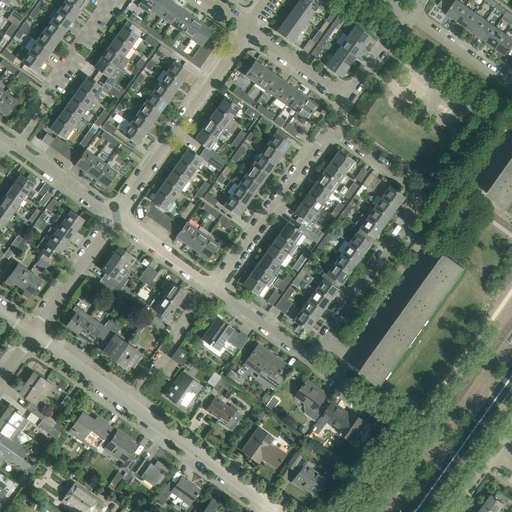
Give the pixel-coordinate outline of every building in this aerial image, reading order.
[(73,20),(80,10),(66,0),(65,0),(58,10),(73,20)] [(87,0),(66,0),(80,10),(87,0)] [(151,10),(157,0),(141,0),(137,6),(148,13),(151,10)] [(160,17),(172,1),(170,0),(157,0),(151,10),(160,17)] [(314,12),(298,0),(291,10),(307,22),(314,12)] [(322,1),(319,0),(298,0),(314,12),(322,1)] [(451,6),(441,0),(438,5),(447,11),(451,6)] [(466,6),(458,0),(455,0),(454,1),(451,6),(447,11),(446,13),(456,20),(466,6)] [(39,1),(34,8),(39,11),(44,4),(39,1)] [(171,24),(182,8),(172,1),(160,17),(171,24)] [(507,10),(498,3),(495,7),(504,14),(507,10)] [(466,27),(476,13),(466,6),(456,20),(466,27)] [(33,18),(39,11),(34,8),(29,15),(33,18)] [(181,31),(192,15),(182,8),(171,24),(181,31)] [(14,10),(10,15),(20,22),(24,17),(14,10)] [(65,30),(73,20),(58,10),(51,20),(65,30)] [(307,22),(291,10),(284,20),(300,32),(307,22)] [(337,12),(333,10),(326,20),(330,23),(337,12)] [(133,13),(129,18),(139,25),(142,21),(143,20),(133,13)] [(476,34),(486,20),(476,13),(466,27),(476,34)] [(336,27),(343,17),(339,14),(332,24),(336,27)] [(20,22),(10,15),(7,19),(17,27),(20,22)] [(191,38),(202,22),(192,15),(181,31),(191,38)] [(58,41),(65,30),(51,20),(44,30),(58,41)] [(300,32),(284,20),(276,31),(292,42),(300,32)] [(322,33),(330,23),(326,20),(319,30),(322,33)] [(485,41),(496,27),(486,20),(476,34),(485,41)] [(24,21),(19,29),(24,32),(29,25),(24,21)] [(152,28),(142,21),(139,25),(149,32),(152,28)] [(212,30),(202,22),(191,38),(200,45),(201,46),(203,43),(207,38),(212,30)] [(328,37),(336,27),(332,24),(325,34),(328,37)] [(124,25),(116,36),(131,46),(138,36),(124,25)] [(371,36),(355,25),(347,35),(363,47),(371,36)] [(495,48),(505,34),(496,27),(485,41),(489,44),(488,46),(493,49),(494,47),(495,48)] [(162,35),(152,28),(149,32),(159,39),(162,35)] [(19,39),(24,32),(19,29),(14,36),(19,39)] [(51,51),(58,41),(44,30),(36,41),(51,51)] [(315,43),(322,33),(319,30),(312,40),(310,39),(315,43)] [(326,40),(328,37),(325,34),(318,45),(321,47),(326,40)] [(511,45),(511,38),(507,35),(505,34),(495,48),(505,55),(509,50),(510,50),(511,49),(510,48),(511,45)] [(158,43),(147,35),(143,40),(154,48),(158,43)] [(172,43),(162,35),(159,39),(169,47),(172,43)] [(356,57),(363,47),(347,35),(340,45),(356,57)] [(131,46),(116,36),(109,46),(123,56),(131,46)] [(216,44),(207,38),(203,43),(213,49),(216,44)] [(308,53),(315,43),(310,39),(302,49),(308,53)] [(326,40),(321,47),(323,48),(327,51),(332,44),(326,40)] [(43,61),(51,51),(36,41),(29,51),(43,61)] [(182,50),(172,43),(169,47),(179,54),(182,50)] [(213,49),(203,43),(201,46),(200,45),(199,47),(209,54),(213,49)] [(168,57),(171,52),(161,44),(157,50),(168,57)] [(323,48),(321,47),(318,45),(310,55),(315,59),(323,48)] [(349,67),(356,57),(340,45),(333,55),(349,67)] [(123,56),(109,46),(101,56),(116,67),(123,56)] [(209,54),(199,47),(196,51),(206,58),(209,54)] [(2,55),(12,62),(16,57),(5,49),(2,55)] [(192,57),(182,50),(179,54),(189,61),(192,57)] [(36,72),(43,61),(29,51),(21,61),(36,72)] [(206,58),(196,51),(193,56),(203,63),(206,58)] [(341,77),(349,67),(333,55),(325,66),(341,77)] [(116,67),(101,56),(94,67),(109,77),(116,67)] [(203,63),(193,56),(192,57),(189,61),(199,68),(203,63)] [(140,58),(135,65),(140,68),(145,61),(140,58)] [(0,62),(0,64),(6,69),(10,64),(2,59),(0,62)] [(154,63),(150,59),(144,66),(149,70),(154,63)] [(255,82),(265,68),(255,60),(245,75),(255,82)] [(174,61),(168,69),(167,72),(181,82),(189,72),(174,61)] [(17,70),(10,64),(6,69),(14,74),(17,70)] [(135,75),(140,68),(135,65),(130,72),(135,75)] [(265,90),(276,75),(265,68),(255,82),(265,90)] [(27,85),(31,79),(20,72),(17,77),(27,85)] [(174,92),(181,82),(167,72),(159,82),(174,92)] [(140,73),(135,80),(140,83),(145,76),(140,73)] [(276,97),(286,83),(276,75),(265,90),(276,97)] [(102,87),(87,76),(80,87),(94,97),(102,87)] [(134,90),(140,83),(135,80),(130,87),(134,90)] [(125,89),(114,82),(111,87),(121,94),(125,89)] [(167,103),(174,92),(159,82),(152,92),(167,103)] [(286,105),(296,90),(286,83),(276,97),(286,105)] [(94,97),(80,87),(72,97),(87,108),(94,97)] [(121,94),(111,87),(107,91),(118,99),(121,94)] [(232,92),(243,99),(246,95),(247,94),(236,87),(232,92)] [(296,112),(307,97),(296,90),(286,105),(296,112)] [(159,113),(167,103),(152,92),(145,102),(159,113)] [(16,100),(6,93),(0,100),(0,110),(5,115),(16,100)] [(125,93),(120,101),(125,104),(130,97),(125,93)] [(253,100),(246,95),(243,99),(250,104),(253,100)] [(87,108),(72,97),(65,107),(79,118),(87,108)] [(236,105),(233,103),(231,102),(224,97),(217,107),(232,118),(239,107),(236,105)] [(234,97),(231,102),(233,103),(236,105),(240,101),(234,97)] [(317,105),(307,97),(296,112),(307,119),(317,105)] [(120,111),(125,104),(120,101),(115,108),(120,111)] [(152,123),(159,113),(145,102),(137,113),(152,123)] [(256,109),(264,114),(267,109),(260,104),(256,109)] [(79,118),(65,107),(57,118),(72,128),(79,118)] [(232,118),(217,107),(210,118),(224,128),(232,118)] [(259,114),(248,107),(244,112),(255,120),(259,114)] [(104,109),(99,116),(103,119),(108,112),(104,109)] [(274,115),(267,109),(264,114),(271,119),(274,115)] [(144,134),(152,123),(137,113),(130,123),(144,134)] [(98,126),(103,119),(99,116),(94,123),(98,126)] [(274,121),(281,126),(284,122),(277,117),(274,121)] [(72,128),(57,118),(50,128),(65,139),(72,128)] [(224,128),(210,118),(202,128),(217,139),(224,128)] [(102,127),(112,135),(116,129),(106,121),(102,127)] [(137,144),(144,134),(130,123),(122,134),(137,144)] [(299,131),(290,125),(288,123),(284,128),(295,136),(299,131)] [(217,139),(202,128),(195,139),(201,143),(201,144),(202,145),(203,144),(209,149),(217,139)] [(89,130),(84,137),(89,140),(94,133),(89,130)] [(241,130),(236,137),(241,140),(246,133),(241,130)] [(100,136),(107,141),(111,137),(103,131),(100,136)] [(255,135),(250,131),(245,138),(250,142),(255,135)] [(54,139),(46,133),(41,140),(49,146),(54,139)] [(289,143),(281,138),(275,133),(267,143),(282,154),(289,143)] [(54,149),(61,140),(56,136),(49,146),(54,149)] [(84,147),(89,140),(84,137),(79,144),(84,147)] [(118,142),(111,137),(107,141),(115,146),(118,142)] [(236,147),(241,140),(236,137),(231,144),(236,147)] [(59,153),(66,143),(61,140),(54,149),(59,153)] [(63,156),(70,146),(66,143),(59,153),(63,156)] [(275,164),(282,154),(267,143),(260,154),(275,164)] [(128,157),(132,152),(121,144),(117,149),(128,157)] [(241,145),(236,152),(240,155),(245,148),(241,145)] [(68,159),(75,149),(70,146),(63,156),(68,159)] [(202,159),(188,148),(180,159),(195,169),(202,159)] [(80,153),(75,149),(68,159),(73,163),(80,153)] [(86,172),(96,157),(86,150),(75,164),(86,172)] [(339,150),(331,161),(346,171),(353,161),(339,150)] [(235,162),(240,155),(236,152),(231,159),(235,162)] [(215,154),(212,159),(222,166),(226,161),(215,154)] [(267,174),(275,164),(260,154),(253,164),(267,174)] [(96,179),(106,165),(96,157),(86,172),(96,179)] [(195,169),(180,159),(173,169),(188,180),(195,169)] [(222,166),(212,159),(208,163),(219,171),(222,166)] [(346,171),(331,161),(324,171),(338,181),(346,171)] [(260,185),(267,174),(253,164),(245,174),(260,185)] [(507,208),(511,200),(511,166),(509,164),(500,176),(499,176),(496,180),(496,181),(487,193),(507,208)] [(117,172),(106,165),(96,179),(106,186),(117,172)] [(226,166),(221,173),(226,176),(231,169),(226,166)] [(359,181),(367,171),(362,167),(354,178),(359,181)] [(188,180),(173,169),(166,179),(180,190),(188,180)] [(338,181),(324,171),(316,181),(331,192),(338,181)] [(221,183),(226,176),(221,173),(216,180),(221,183)] [(367,187),(375,176),(370,173),(363,184),(367,187)] [(20,174),(13,184),(26,194),(33,198),(36,193),(30,189),(33,184),(20,174)] [(253,195),(260,185),(245,174),(238,185),(253,195)] [(373,191),(380,180),(375,176),(367,187),(373,191)] [(180,190),(166,179),(158,190),(173,200),(180,190)] [(205,181),(200,188),(204,191),(209,184),(205,181)] [(331,192),(316,181),(309,192),(324,202),(331,192)] [(353,181),(348,188),(352,192),(358,184),(353,181)] [(26,194),(13,184),(6,195),(19,204),(26,194)] [(245,205),(253,195),(238,185),(231,195),(245,205)] [(404,197),(389,186),(382,197),(396,207),(404,197)] [(199,199),(204,191),(200,188),(194,195),(199,199)] [(347,199),(352,192),(348,188),(343,195),(347,199)] [(173,200),(158,190),(151,200),(165,211),(173,200)] [(324,202),(309,192),(302,202),(316,212),(324,202)] [(44,206),(51,196),(46,193),(38,203),(44,206)] [(203,199),(214,206),(217,201),(207,193),(203,199)] [(352,207),(357,200),(359,197),(355,194),(347,204),(352,207)] [(19,204),(6,195),(0,202),(0,205),(12,214),(19,204)] [(238,216),(245,205),(231,195),(223,205),(238,216)] [(389,217),(396,207),(382,197),(374,207),(389,217)] [(51,212),(58,202),(53,198),(46,208),(51,212)] [(190,202),(185,209),(189,212),(195,205),(190,202)] [(313,226),(320,215),(316,212),(302,202),(294,212),(300,216),(296,222),(309,231),(312,226),(313,226)] [(338,202),(333,209),(338,212),(343,205),(338,202)] [(201,208),(208,213),(212,209),(204,203),(201,208)] [(347,214),(352,207),(347,204),(342,211),(347,214)] [(8,220),(12,214),(0,205),(0,221),(2,223),(10,229),(14,224),(8,220)] [(151,218),(158,208),(153,205),(146,214),(151,218)] [(381,228),(389,217),(374,207),(367,217),(381,228)] [(155,221),(162,212),(158,208),(151,218),(155,221)] [(184,219),(189,212),(185,209),(180,216),(184,219)] [(219,214),(212,209),(208,213),(215,218),(219,214)] [(333,220),(338,212),(333,209),(328,216),(333,220)] [(62,211),(58,217),(76,230),(84,220),(71,210),(67,215),(62,211)] [(160,225),(167,215),(162,212),(155,221),(160,225)] [(32,223),(36,216),(33,214),(28,220),(32,223)] [(374,238),(381,228),(367,217),(362,214),(355,225),(357,226),(355,228),(368,237),(369,235),(374,238)] [(164,228),(171,218),(167,215),(160,225),(164,228)] [(228,229),(232,223),(221,216),(217,221),(228,229)] [(69,240),(76,230),(58,217),(54,222),(60,226),(56,231),(69,240)] [(38,227),(42,221),(39,218),(34,225),(38,227)] [(169,231),(176,221),(171,218),(164,228),(169,231)] [(181,225),(176,221),(169,231),(174,234),(181,225)] [(186,244),(197,229),(186,222),(176,236),(186,244)] [(287,222),(280,232),(294,243),(302,232),(287,222)] [(312,226),(309,231),(319,239),(323,234),(312,226)] [(69,240),(56,231),(51,227),(46,233),(51,237),(49,241),(62,250),(69,240)] [(366,239),(368,237),(355,228),(352,232),(355,233),(351,239),(347,237),(345,240),(348,243),(363,253),(371,243),(368,241),(368,240),(367,240),(366,239)] [(197,251),(207,237),(197,229),(186,244),(197,251)] [(319,239),(309,231),(305,236),(316,243),(319,239)] [(294,243),(280,232),(273,243),(287,253),(294,243)] [(327,233),(322,240),(327,243),(331,236),(327,233)] [(7,259),(15,249),(22,238),(18,234),(4,253),(4,254),(3,256),(7,259)] [(54,260),(62,250),(49,241),(44,237),(36,247),(43,252),(54,260)] [(218,244),(207,237),(197,251),(207,259),(218,244)] [(19,252),(27,241),(22,238),(15,249),(19,252)] [(322,250),(327,243),(322,240),(317,247),(322,250)] [(363,253),(348,243),(345,240),(337,250),(341,253),(356,264),(363,253)] [(287,253),(273,243),(265,253),(280,263),(287,253)] [(119,246),(110,258),(122,266),(126,261),(131,265),(136,258),(118,246),(119,246)] [(54,260),(43,252),(40,257),(51,265),(54,260)] [(280,263),(265,253),(258,263),(272,274),(280,263)] [(302,253),(297,260),(301,263),(307,256),(302,253)] [(348,274),(356,264),(341,253),(334,263),(348,274)] [(432,271),(423,283),(443,297),(464,268),(444,253),(435,266),(431,270),(432,271)] [(122,266),(110,258),(105,266),(104,265),(101,270),(114,279),(109,284),(112,286),(119,292),(124,285),(119,282),(128,270),(122,266)] [(296,271),(301,263),(297,260),(292,267),(296,271)] [(272,274),(258,263),(250,274),(265,284),(272,274)] [(341,284),(348,274),(334,263),(326,274),(323,272),(322,274),(335,283),(336,281),(341,284)] [(20,286),(29,272),(18,264),(5,282),(10,285),(14,281),(20,286)] [(144,282),(153,269),(148,266),(139,279),(144,282)] [(149,286),(158,272),(153,269),(144,282),(149,286)] [(301,269),(296,276),(301,280),(301,279),(306,272),(301,269)] [(41,280),(29,272),(20,286),(26,290),(23,294),(28,298),(41,280)] [(265,284),(250,274),(243,284),(257,295),(265,284)] [(287,274),(282,281),(286,284),(292,277),(287,274)] [(333,286),(335,283),(322,274),(319,277),(322,279),(316,289),(330,299),(338,289),(333,286)] [(298,284),(301,280),(296,276),(291,283),(296,286),(298,284)] [(112,286),(109,284),(101,279),(98,284),(108,292),(112,286)] [(307,283),(301,279),(301,280),(298,284),(304,288),(307,283)] [(281,291),(286,284),(282,281),(277,288),(281,291)] [(173,283),(167,291),(163,296),(176,305),(186,292),(173,283)] [(422,327),(443,297),(423,283),(414,295),(410,300),(411,300),(402,312),(422,327)] [(289,286),(274,307),(279,310),(286,300),(287,300),(295,290),(289,286)] [(323,310),(330,299),(316,289),(308,299),(323,310)] [(274,291),(267,301),(272,305),(279,295),(274,291)] [(173,311),(176,305),(163,296),(159,293),(150,306),(157,311),(167,318),(171,313),(172,313),(173,311)] [(142,308),(146,303),(134,295),(131,300),(142,308)] [(315,320),(323,310),(308,299),(301,310),(315,320)] [(292,303),(287,300),(286,300),(279,310),(284,314),(292,303)] [(78,334),(91,316),(76,305),(70,313),(73,315),(66,325),(78,334)] [(308,331),(315,320),(301,310),(293,320),(299,324),(294,330),(300,335),(305,328),(308,331)] [(401,356),(422,327),(402,312),(393,325),(393,324),(389,329),(390,329),(381,342),(401,356)] [(163,323),(153,316),(149,313),(145,318),(160,328),(163,323)] [(113,324),(115,322),(116,320),(113,317),(110,321),(108,320),(104,326),(91,316),(78,334),(90,342),(97,332),(104,337),(113,324)] [(203,336),(211,342),(219,348),(225,339),(240,350),(249,338),(240,331),(239,333),(232,329),(231,330),(224,325),(225,323),(217,317),(203,336)] [(115,360),(127,343),(115,335),(120,328),(118,327),(119,325),(115,322),(113,324),(104,337),(102,339),(108,344),(103,351),(115,360)] [(380,385),(401,356),(381,342),(372,354),(372,353),(369,358),(369,359),(360,371),(380,385)] [(142,354),(134,348),(127,343),(115,360),(128,369),(131,364),(133,366),(142,354)] [(258,344),(252,352),(243,365),(257,375),(256,377),(275,391),(284,378),(278,374),(286,364),(273,354),(271,356),(257,347),(259,344),(258,344)] [(190,355),(179,347),(171,358),(182,366),(190,355)] [(34,373),(27,383),(46,396),(53,386),(33,371),(33,372),(34,373)] [(199,385),(190,378),(182,372),(166,395),(186,409),(202,387),(199,385)] [(221,377),(214,388),(219,391),(222,386),(228,391),(232,385),(221,377)] [(296,395),(305,402),(306,413),(315,420),(315,421),(325,407),(320,404),(327,393),(320,388),(318,391),(306,382),(296,395)] [(46,396),(27,383),(20,393),(19,392),(18,392),(30,401),(25,408),(42,420),(61,433),(65,427),(43,412),(38,406),(46,396)] [(73,399),(67,395),(59,406),(65,410),(73,399)] [(215,396),(205,410),(218,419),(214,424),(215,425),(220,417),(226,422),(224,425),(231,431),(242,416),(215,396)] [(342,409),(332,402),(322,416),(312,429),(318,434),(328,421),(339,429),(338,431),(352,441),(366,421),(352,411),(349,417),(343,412),(342,409)] [(9,408),(2,418),(20,431),(28,420),(8,406),(8,407),(9,408)] [(95,451),(112,428),(101,420),(98,423),(82,412),(77,420),(69,432),(95,451)] [(20,431),(2,418),(0,420),(0,432),(3,434),(3,436),(0,440),(0,442),(23,458),(26,454),(17,435),(20,431)] [(42,420),(38,426),(56,439),(61,433),(42,420)] [(257,427),(241,450),(259,463),(262,458),(275,468),(284,455),(277,450),(278,449),(271,444),(274,439),(257,427)] [(127,473),(138,458),(130,453),(136,445),(134,446),(124,439),(125,437),(117,431),(114,435),(113,434),(112,436),(113,437),(105,448),(123,461),(119,468),(127,473)] [(23,458),(0,442),(0,467),(1,467),(3,464),(3,461),(5,458),(8,458),(8,460),(11,462),(13,462),(20,466),(20,468),(23,470),(25,470),(30,463),(23,458)] [(325,479),(311,469),(313,465),(296,453),(287,465),(298,473),(293,479),(314,494),(318,489),(319,490),(320,488),(319,487),(325,479)] [(145,459),(134,473),(153,486),(155,482),(158,484),(164,477),(170,469),(158,460),(154,465),(145,459)] [(118,472),(107,487),(114,492),(124,477),(118,472)] [(161,493),(157,500),(162,504),(167,497),(171,491),(183,499),(179,504),(180,507),(183,509),(186,509),(189,504),(196,495),(197,495),(198,493),(197,493),(199,490),(181,477),(175,485),(169,481),(164,489),(161,493)] [(102,511),(106,506),(98,500),(74,484),(62,501),(66,504),(74,510),(75,508),(80,511),(85,511),(91,504),(102,511)] [(497,511),(504,503),(494,496),(491,494),(484,504),(494,511),(497,511)] [(2,496),(0,499),(0,502),(6,506),(9,502),(2,496)] [(212,499),(202,511),(220,511),(215,508),(219,504),(212,499)] [(45,500),(42,505),(49,510),(52,505),(45,500)]
